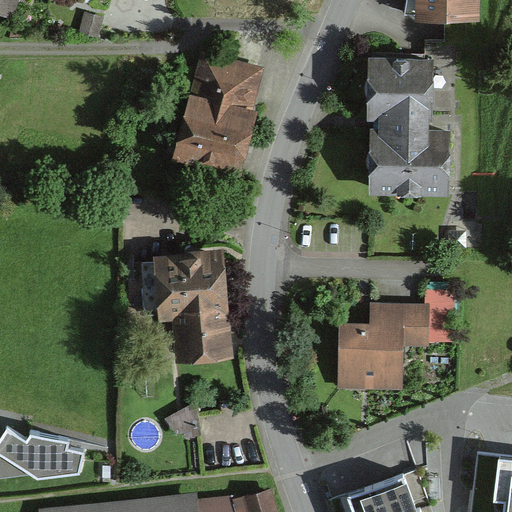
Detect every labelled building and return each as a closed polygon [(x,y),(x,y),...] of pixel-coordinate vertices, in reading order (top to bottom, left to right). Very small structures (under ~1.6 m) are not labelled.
[(9,0),(0,0),(0,23),(2,24),(9,0)] [(144,0),(115,0),(142,8),(144,0)] [(490,28),(490,0),(416,0),(416,28),(490,28)] [(434,139),(434,64),(366,64),(366,203),(454,203),(454,139),(434,139)] [(176,100),(167,171),(239,180),(244,136),(253,137),(260,78),(191,69),(187,102),(176,100)] [(224,367),(216,257),(134,261),(136,321),(152,320),(156,371),(224,367)] [(459,288),(423,288),(423,345),(459,345),(459,313),(459,288)] [(421,349),(421,309),(369,309),(369,330),(336,330),(336,393),(399,393),(399,349),(421,349)] [(38,435),(18,419),(1,444),(51,476),(95,469),(100,445),(82,442),(82,432),(46,421),(38,435)] [(511,511),(511,461),(496,460),(490,511),(511,511)] [(414,511),(402,477),(345,499),(350,511),(414,511)] [(274,511),(272,485),(40,506),(40,511),(274,511)]
